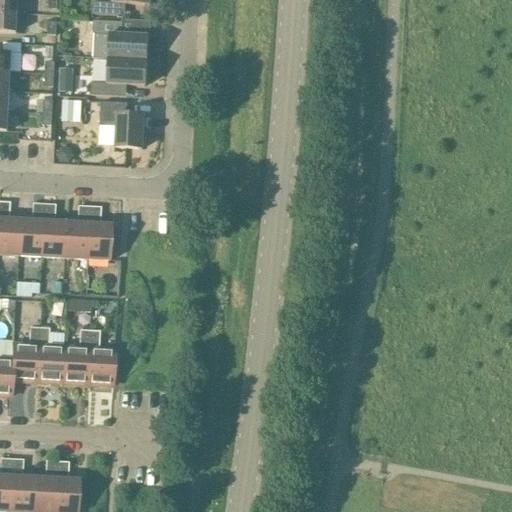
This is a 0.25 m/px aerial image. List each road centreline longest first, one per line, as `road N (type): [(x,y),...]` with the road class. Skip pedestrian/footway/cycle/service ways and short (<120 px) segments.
road 1 (secondary): [(240,511),(261,387),(292,0)]
road 2 (residential): [(0,180),(171,180),(179,162),(187,0)]
road 3 (residential): [(137,437),(0,430)]
